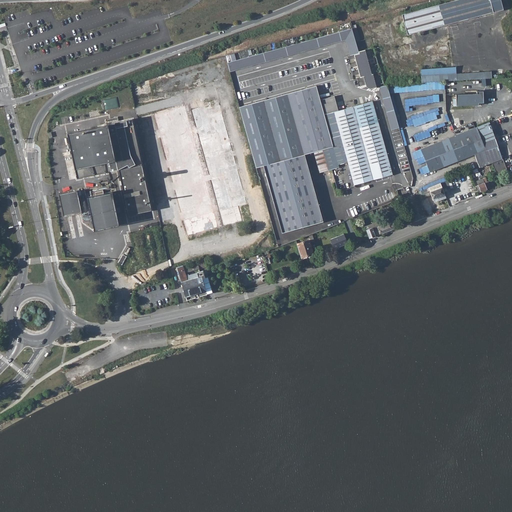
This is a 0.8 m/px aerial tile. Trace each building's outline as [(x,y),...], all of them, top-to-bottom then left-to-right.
[(457,0),(405,14),(411,34),(506,8),(503,0),(457,0)] [(355,21),(359,41),(363,40),(359,19),(355,21)] [(359,54),(358,51),(352,29),(228,63),(230,72),(345,41),(349,56),(355,55),(359,54)] [(359,54),(355,55),(362,77),(365,77),(367,85),(368,86),(369,88),(372,89),(378,88),(375,74),(373,75),(367,49),(358,51),(359,54)] [(457,67),(422,70),(423,84),(458,81),(458,74),(457,67)] [(493,78),(492,71),(458,74),(458,81),(493,78)] [(316,87),(287,95),(304,155),(314,153),(322,151),(333,148),(330,140),(320,101),(316,87)] [(389,87),(381,88),(393,131),(401,129),(389,87)] [(456,95),(456,106),(474,106),(474,104),(483,103),(483,92),(476,92),(476,94),(456,95)] [(263,102),(279,162),(304,155),(287,95),(268,100),(263,102)] [(406,97),(406,111),(410,110),(410,104),(440,103),(440,96),(406,97)] [(340,137),(343,149),(363,144),(353,107),(338,111),(336,104),(334,97),(326,99),(320,101),(330,140),(340,137)] [(192,110),(224,226),(244,220),(241,206),(246,205),(219,104),(211,106),(210,102),(203,104),(204,106),(192,110)] [(239,109),(256,169),(256,168),(263,167),(279,162),(263,102),(239,109)] [(353,107),(363,144),(382,139),(378,124),(372,102),(353,107)] [(154,115),(187,235),(217,227),(184,106),(154,115)] [(132,121),(67,136),(78,180),(119,171),(128,217),(151,212),(132,121)] [(475,154),(485,150),(483,144),(476,127),(420,149),(429,172),(436,170),(436,171),(438,170),(438,169),(475,154)] [(333,148),(337,166),(347,164),(343,149),(340,137),(330,140),(333,148)] [(347,164),(353,186),(392,175),(386,154),(382,139),(363,144),(343,149),(347,164)] [(478,163),(500,154),(497,146),(495,139),(483,144),(485,150),(475,154),(478,163)] [(322,151),(327,172),(338,169),(337,166),(333,148),(322,151)] [(314,153),(319,174),(327,172),(322,151),(314,153)] [(323,222),(304,155),(279,162),(263,167),(282,234),(323,222)] [(491,163),(496,175),(508,170),(503,158),(491,163)] [(260,177),(254,179),(260,203),(266,202),(260,177)] [(446,198),(442,188),(440,184),(428,188),(431,195),(434,203),(446,198)] [(480,192),(486,190),(484,184),(478,186),(480,192)] [(420,199),(431,195),(428,188),(419,192),(418,193),(420,199)] [(64,218),(82,214),(77,192),(59,196),(64,218)] [(112,193),(87,199),(94,232),(120,227),(112,193)] [(394,219),(378,225),(379,226),(382,234),(398,228),(394,219)] [(382,234),(379,226),(374,228),(369,230),(368,226),(365,227),(370,239),(375,237),(375,236),(382,234)] [(331,239),(335,248),(348,243),(345,233),(331,239)] [(297,243),(302,257),(314,253),(309,239),(297,243)] [(206,260),(197,262),(199,269),(207,267),(206,260)] [(183,267),(185,273),(199,269),(197,262),(183,267)] [(177,269),(181,282),(187,280),(185,273),(183,267),(177,269)] [(201,276),(187,280),(181,282),(186,297),(205,290),(201,276)]
